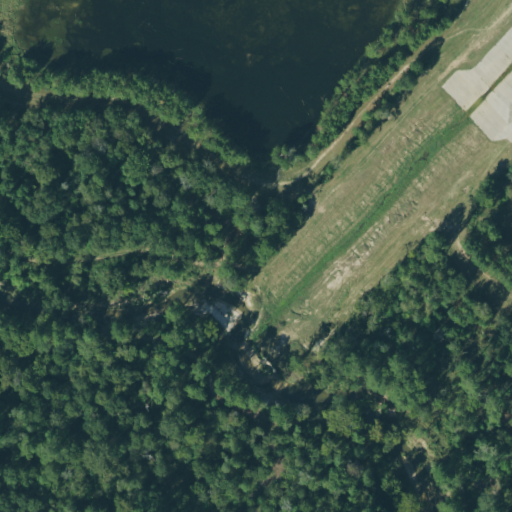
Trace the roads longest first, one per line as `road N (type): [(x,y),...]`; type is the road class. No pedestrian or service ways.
road 1 (track): [(0,244),(38,262),(148,249),(194,267),(261,271),(511,7)]
road 2 (track): [(511,137),(464,177),(312,345),(320,362),(383,389),(456,476),(465,511)]
road 3 (track): [(329,192),(262,184),(150,112),(116,100),(39,97),(0,84)]
road 4 (track): [(292,183),(412,59),(443,39),(465,0)]
road 5 (track): [(495,158),(454,239),(511,303)]
